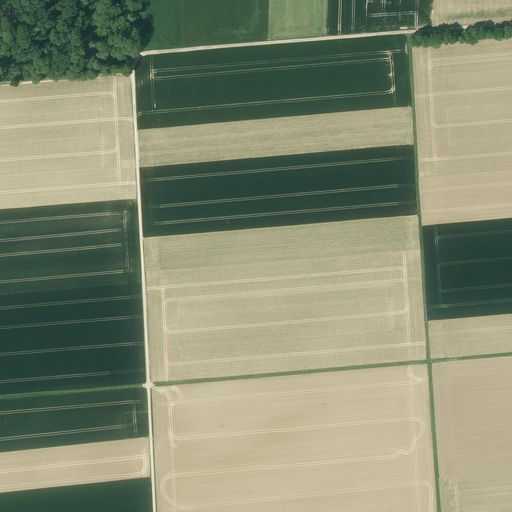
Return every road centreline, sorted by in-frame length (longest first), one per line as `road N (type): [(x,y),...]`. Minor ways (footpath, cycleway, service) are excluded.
road 1 (track): [(408,31),(429,361),(0,397)]
road 2 (track): [(154,511),(132,70)]
road 3 (track): [(133,54),(511,23)]
road 4 (track): [(439,511),(429,361),(511,354)]
road 5 (track): [(133,54),(132,70),(0,81)]
